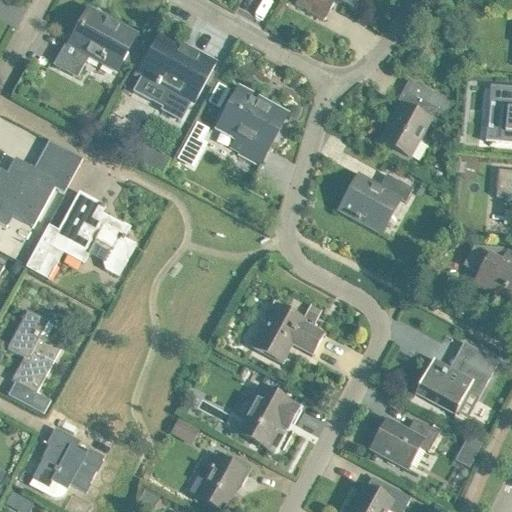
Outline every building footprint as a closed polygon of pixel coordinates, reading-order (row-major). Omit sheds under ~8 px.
[(336,0),(352,9),(357,0),(297,0),(294,7),(323,22),(335,0),(336,0)] [(115,71),(133,38),(89,14),(71,47),(67,45),(55,68),(76,80),(89,57),(99,62),(98,64),(102,66),(102,64),(115,71)] [(161,40),(142,75),(157,83),(155,86),(158,88),(160,84),(172,91),(163,109),(161,112),(180,122),(191,101),(210,66),(208,65),(198,59),(161,40)] [(430,66),(435,56),(425,51),(420,61),(430,66)] [(438,129),(451,105),(409,83),(409,82),(408,82),(396,105),(399,107),(379,144),(410,160),(429,124),(438,129)] [(511,91),(490,89),(488,105),(503,107),(499,146),(511,147),(511,91)] [(261,165),(267,153),(264,152),(282,119),(238,95),(220,128),(245,141),(239,153),(243,156),(261,165)] [(197,123),(178,158),(192,165),(205,143),(200,140),(206,128),(197,123)] [(137,145),(129,161),(144,169),(152,153),(137,145)] [(0,171),(0,226),(6,229),(13,217),(33,229),(34,227),(40,216),(48,202),(54,191),(63,196),(82,161),(65,152),(51,179),(34,170),(16,161),(7,175),(0,171)] [(511,173),(498,172),(495,199),(511,200),(511,173)] [(413,191),(385,176),(378,189),(358,178),(339,213),(378,234),(397,200),(405,205),(413,191)] [(135,247),(123,241),(125,239),(124,238),(128,230),(101,215),(105,208),(89,200),(78,195),(50,248),(58,252),(83,266),(94,245),(108,252),(101,264),(104,272),(118,280),(135,247)] [(36,249),(24,270),(28,272),(41,279),(47,282),(59,261),(36,249)] [(511,256),(507,254),(474,249),(464,268),(479,275),(473,286),(511,306),(511,256)] [(276,306),(252,351),(279,366),(291,344),(313,356),(323,337),(302,325),(304,321),(276,306)] [(310,307),(304,318),(315,324),(321,313),(310,307)] [(36,395),(61,349),(40,337),(48,324),(27,313),(7,351),(23,360),(11,383),(36,396),(36,395)] [(433,361),(412,399),(413,399),(416,395),(429,402),(453,416),(451,420),(452,421),(467,394),(477,399),(475,403),(476,404),(498,363),(467,346),(465,350),(466,350),(461,358),(460,358),(458,361),(467,366),(461,378),(433,363),(434,362),(433,361)] [(291,422),(297,409),(291,406),(292,405),(260,388),(243,419),(247,422),(240,436),(267,451),(285,418),(291,422)] [(36,396),(29,409),(43,417),(51,403),(36,395),(36,396)] [(407,432),(387,421),(369,453),(406,473),(419,449),(428,454),(438,435),(413,422),(407,432)] [(15,447),(33,441),(28,429),(11,435),(15,447)] [(85,456),(70,448),(74,442),(53,430),(52,431),(53,432),(45,446),(49,448),(28,486),(53,499),(57,499),(60,498),(64,496),(67,492),(70,486),(86,495),(86,494),(85,493),(104,459),(88,451),(85,456)] [(251,470),(233,460),(227,457),(223,463),(217,460),(196,499),(220,511),(223,511),(234,493),(231,492),(234,486),(241,489),(251,470)] [(403,511),(410,500),(382,485),(377,495),(364,488),(350,511),(403,511)]
